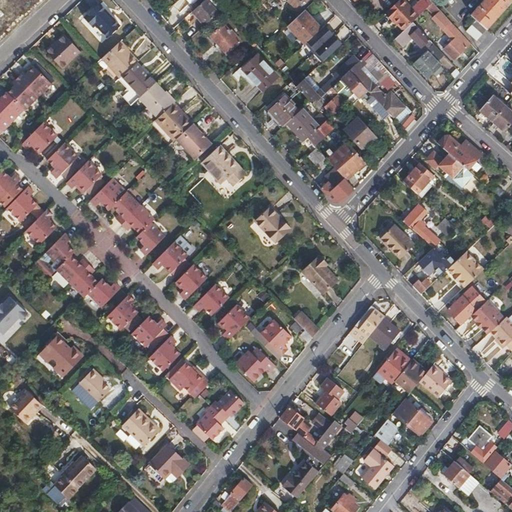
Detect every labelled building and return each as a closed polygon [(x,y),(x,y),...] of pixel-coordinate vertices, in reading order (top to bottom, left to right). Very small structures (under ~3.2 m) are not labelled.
[(206,0),(204,0),(192,11),(204,25),(218,13),(206,0)] [(404,0),(398,0),(385,13),(392,20),(394,18),(397,21),(404,29),(411,21),(418,15),(411,8),(404,0)] [(511,0),(482,0),(470,14),(477,19),(487,28),(511,1),(511,0)] [(120,24),(100,2),(84,16),(91,24),(94,22),(107,36),(120,24)] [(304,10),(288,25),(304,43),(320,29),(304,10)] [(242,19),(238,22),(246,30),(249,27),(242,19)] [(466,31),(477,40),(487,28),(477,19),(466,31)] [(470,42),(450,21),(433,38),(453,58),(470,42)] [(417,51),(420,55),(432,44),(419,29),(417,31),(412,24),(396,39),(402,45),(411,36),(421,47),(417,51)] [(223,25),(211,36),(226,53),(239,40),(231,31),(231,32),(223,25)] [(320,29),(304,43),(312,53),(332,34),(324,25),(320,29)] [(46,50),(62,67),(80,51),(64,34),(46,50)] [(332,34),(312,53),(321,61),(341,43),(332,34)] [(135,62),(126,52),(128,50),(119,40),(102,56),(120,76),(134,62),(135,62)] [(420,55),(413,62),(427,77),(431,73),(433,75),(441,68),(436,61),(443,54),(432,44),(420,55)] [(369,51),(363,56),(368,60),(373,55),(369,51)] [(258,55),(243,68),(262,89),(277,76),(258,55)] [(296,86),(298,89),(309,101),(313,104),(317,100),(331,87),(349,69),(359,60),(353,55),(336,70),(339,73),(334,77),(333,75),(320,88),(308,75),(302,80),(296,86)] [(120,76),(102,56),(96,62),(114,81),(116,79),(120,76)] [(361,58),(359,60),(349,69),(367,88),(372,94),(389,113),(393,116),(404,106),(390,91),(385,95),(361,69),(364,65),(365,63),(361,58)] [(286,61),(278,67),(286,75),(293,69),(286,61)] [(153,83),(134,62),(120,76),(116,79),(127,91),(121,96),(129,106),(139,96),(153,83)] [(286,75),(291,81),(296,86),(302,80),(298,77),(306,70),(299,63),(293,69),(286,75)] [(39,95),(51,83),(33,65),(28,70),(30,72),(27,75),(25,73),(22,70),(18,74),(39,95)] [(511,65),(502,77),(511,86),(511,65)] [(367,88),(349,69),(331,87),(344,101),(354,91),(358,96),(367,88)] [(39,95),(18,74),(14,78),(35,99),(39,95)] [(35,99),(14,78),(10,82),(13,84),(15,86),(13,89),(10,86),(6,90),(24,108),(25,109),(35,99)] [(291,81),(287,84),(295,92),(298,89),(296,86),(291,81)] [(172,103),(153,83),(139,96),(158,117),(172,103)] [(331,87),(317,100),(321,104),(330,96),(333,99),(326,105),(332,113),(345,101),(344,101),(331,87)] [(0,110),(10,121),(24,108),(6,90),(1,96),(2,98),(0,100),(0,99),(0,110)] [(389,113),(372,94),(367,100),(383,118),(389,113)] [(480,111),(492,121),(504,131),(511,121),(511,113),(504,107),(493,96),(480,111)] [(270,110),(283,125),(286,121),(298,111),(284,97),(270,110)] [(190,124),(178,112),(180,110),(173,103),(172,103),(158,117),(154,120),(173,140),(176,138),(190,124)] [(298,111),(286,121),(304,140),(308,137),(319,126),(301,108),(298,111)] [(0,131),(10,121),(0,110),(0,131)] [(192,123),(180,110),(178,112),(190,124),(192,123)] [(376,135),(358,116),(344,129),(361,148),(376,135)] [(319,126),(308,137),(314,143),(333,126),(327,119),(319,126)] [(41,153),(58,136),(43,121),(21,143),(27,150),(31,147),(34,144),(38,148),(37,149),(41,153)] [(178,140),(195,125),(193,122),(192,123),(190,124),(176,138),(178,140)] [(211,142),(195,125),(178,140),(194,158),(211,142)] [(444,137),(438,144),(449,154),(463,166),(467,170),(480,155),(466,142),(461,147),(449,136),(444,137)] [(335,167),(345,178),(357,168),(358,169),(366,162),(347,141),(328,159),(335,167)] [(71,162),(78,155),(65,142),(46,160),(51,165),(54,162),(57,165),(54,167),(50,172),(55,177),(60,173),(71,162)] [(219,143),(200,161),(221,183),(226,177),(230,174),(237,181),(247,171),(219,143)] [(38,148),(34,144),(31,147),(39,155),(41,153),(37,149),(38,148)] [(316,150),(309,156),(319,167),(326,160),(316,150)] [(435,170),(438,166),(452,178),(463,166),(449,154),(443,160),(434,152),(425,162),(435,170)] [(85,191),(102,174),(87,160),(85,162),(78,169),(67,180),(66,182),(71,187),(74,185),(77,180),(80,183),(79,185),(85,191)] [(67,180),(78,169),(71,162),(60,173),(67,180)] [(420,164),(404,182),(422,198),(431,187),(427,184),(433,176),(420,164)] [(467,170),(463,166),(452,178),(449,182),(459,191),(473,175),(467,170)] [(321,188),(332,200),(341,200),(353,189),(354,188),(345,178),(335,167),(325,176),(329,181),(321,188)] [(17,183),(21,179),(14,172),(10,176),(8,179),(5,177),(7,174),(2,169),(0,170),(0,200),(6,206),(23,189),(17,183)] [(237,181),(230,174),(226,177),(233,184),(237,181)] [(79,185),(80,183),(77,180),(74,185),(82,193),(85,191),(79,185)] [(111,208),(123,195),(109,181),(89,201),(95,206),(99,203),(102,200),(104,202),(101,205),(108,211),(111,208)] [(20,220),(37,203),(32,199),(30,201),(27,198),(28,195),(33,191),(27,185),(23,189),(6,206),(20,220)] [(121,226),(141,206),(127,192),(123,195),(111,208),(116,213),(119,211),(121,213),(118,215),(114,220),(121,226)] [(151,223),(154,219),(141,206),(121,226),(125,230),(129,226),(132,224),(134,226),(131,228),(138,235),(151,223)] [(270,206),(254,221),(273,242),(289,227),(270,206)] [(419,206),(404,223),(433,248),(440,241),(424,227),(426,225),(421,220),(427,213),(419,206)] [(41,244),(58,226),(52,221),(49,223),(46,220),(49,217),(53,213),(47,207),(25,229),(41,244)] [(511,223),(505,217),(499,225),(509,233),(511,229),(511,223)] [(436,229),(445,237),(455,227),(445,219),(436,229)] [(164,236),(151,223),(138,235),(135,239),(140,243),(142,241),(145,244),(143,246),(139,250),(145,256),(164,236)] [(394,227),(381,240),(400,258),(413,245),(394,227)] [(70,255),(74,251),(69,246),(67,248),(63,245),(65,242),(69,238),(64,233),(33,263),(47,277),(56,269),(70,255)] [(187,256),(174,242),(156,259),(151,264),(157,270),(161,266),(164,263),(166,265),(163,268),(170,273),(180,263),(187,256)] [(432,249),(418,262),(428,273),(442,260),(432,249)] [(465,253),(447,271),(454,278),(452,279),(456,283),(457,282),(464,289),(468,285),(482,271),(465,253)] [(319,254),(302,270),(323,292),(337,279),(324,266),(327,263),(319,254)] [(70,282),(88,264),(83,259),(78,263),(76,266),(74,263),(76,261),(70,255),(56,269),(57,270),(68,281),(70,282)] [(179,277),(187,269),(180,263),(170,273),(176,280),(179,277)] [(207,278),(193,263),(187,269),(179,277),(176,280),(173,283),(179,289),(180,287),(183,290),(179,293),(177,296),(182,302),(207,278)] [(87,292),(97,282),(92,276),(90,278),(88,276),(90,274),(94,270),(88,264),(70,282),(83,296),(87,292)] [(68,281),(57,270),(52,275),(63,286),(68,281)] [(101,306),(120,288),(114,282),(110,285),(108,288),(106,285),(108,283),(102,277),(97,282),(87,292),(101,306)] [(419,282),(413,287),(421,295),(431,286),(427,281),(423,285),(419,282)] [(179,289),(173,283),(171,285),(179,293),(183,290),(180,287),(179,289)] [(211,315),(229,297),(215,283),(193,305),(199,311),(203,307),(205,304),(208,307),(206,310),(211,315)] [(473,288),(452,308),(449,310),(449,311),(462,324),(470,316),(475,312),(485,302),(473,288)] [(119,329),(136,313),(131,308),(127,305),(129,303),(132,300),(126,294),(105,316),(119,329)] [(0,332),(3,335),(19,318),(22,320),(27,314),(9,297),(2,305),(1,304),(0,305),(0,332)] [(504,319),(486,301),(485,302),(475,312),(470,316),(476,323),(475,324),(480,329),(481,328),(482,329),(481,330),(487,336),(490,332),(504,319)] [(230,340),(252,318),(239,305),(222,322),(227,328),(229,326),(231,328),(226,331),(224,334),(230,340)] [(319,330),(301,311),(294,318),(313,337),(319,330)] [(143,347),(165,325),(159,319),(155,323),(153,326),(150,323),(152,320),(147,315),(129,333),(143,347)] [(386,349),(400,331),(383,318),(370,335),(386,349)] [(291,337),(274,319),(255,339),(277,361),(289,349),(284,344),(282,343),(285,340),(286,342),(291,337)] [(504,319),(490,332),(496,338),(504,347),(505,346),(511,339),(511,325),(506,320),(505,319),(504,319)] [(227,328),(222,322),(219,324),(226,331),(231,328),(229,326),(227,328)] [(313,337),(306,330),(303,334),(310,341),(311,340),(313,337)] [(57,335),(40,353),(63,375),(83,354),(76,348),(74,351),(57,335)] [(161,372),(179,354),(173,348),(171,350),(169,348),(171,346),(175,341),(169,335),(147,358),(161,372)] [(504,347),(496,338),(494,340),(503,349),(504,347)] [(236,364),(254,382),(264,373),(261,370),(266,366),(268,369),(271,371),(277,365),(259,347),(253,352),(250,350),(236,364)] [(405,354),(398,348),(395,351),(403,357),(405,354)] [(397,377),(409,363),(412,360),(405,354),(403,357),(395,351),(378,372),(385,377),(392,384),(397,377)] [(8,354),(5,357),(12,364),(15,361),(8,354)] [(169,379),(185,362),(181,359),(165,376),(169,379)] [(194,397),(209,382),(197,370),(194,373),(190,368),(188,365),(185,362),(169,379),(179,390),(182,386),(194,397)] [(438,396),(451,380),(448,377),(438,369),(440,367),(435,362),(424,375),(420,380),(438,396)] [(420,380),(424,375),(409,363),(397,377),(412,390),(420,380)] [(446,373),(447,372),(440,367),(438,369),(448,377),(449,376),(446,373)] [(94,369),(80,383),(100,402),(111,390),(102,381),(104,378),(94,369)] [(380,383),(385,377),(378,372),(374,377),(380,383)] [(344,398),(339,394),(342,392),(347,386),(333,374),(325,382),(331,387),(322,397),(335,409),(344,398)] [(41,403),(27,390),(10,407),(26,423),(32,416),(30,415),(41,403)] [(233,416),(246,403),(232,390),(220,403),(219,401),(212,408),(225,420),(225,421),(231,415),(233,416)] [(420,435),(432,421),(404,399),(402,401),(392,413),(420,435)] [(301,421),(303,418),(290,406),(284,414),(286,416),(283,420),(299,433),(303,436),(307,432),(299,425),(302,422),(301,421)] [(336,418),(324,407),(318,414),(330,424),(334,420),(336,418)] [(221,424),(225,420),(212,408),(209,412),(210,413),(199,425),(200,425),(194,431),(206,442),(211,437),(213,438),(218,432),(220,434),(226,428),(221,424)] [(151,421),(139,409),(137,410),(150,422),(151,421)] [(137,410),(123,425),(145,446),(160,430),(151,421),(150,422),(137,410)] [(350,420),(357,412),(354,410),(348,418),(350,420)] [(358,426),(364,418),(357,412),(350,420),(358,426)] [(330,424),(318,414),(317,415),(329,425),(330,424)] [(350,434),(358,426),(350,420),(348,418),(344,422),(351,427),(347,432),(350,434)] [(386,445),(399,429),(387,419),(374,435),(380,440),(386,445)] [(323,448),(341,426),(334,420),(330,424),(329,425),(315,442),(323,448)] [(504,437),(511,428),(511,423),(509,421),(499,433),(504,437)] [(310,428),(302,422),(299,425),(307,432),(310,428)] [(483,462),(496,447),(489,440),(492,436),(480,426),(468,439),(472,443),(467,449),(483,462)] [(323,448),(315,442),(313,445),(303,436),(299,433),(294,439),(321,461),(319,463),(323,467),(332,456),(323,448)] [(370,495),(393,467),(383,458),(391,449),(386,445),(380,440),(363,460),(371,466),(356,484),(370,495)] [(170,446),(151,466),(165,480),(172,472),(178,467),(183,473),(191,466),(170,446)] [(510,464),(495,451),(485,463),(487,465),(502,479),(503,480),(507,474),(504,472),(510,464)] [(77,487),(97,467),(83,455),(72,466),(70,465),(62,474),(64,475),(55,484),(69,498),(78,488),(77,487)] [(474,466),(461,455),(456,462),(468,472),(474,466)] [(341,470),(351,459),(348,456),(338,467),(341,470)] [(458,485),(469,472),(468,472),(456,462),(454,460),(448,468),(444,472),(443,473),(458,485)] [(297,498),(319,472),(306,461),(294,476),(291,474),(282,485),(297,498)] [(448,468),(444,464),(440,469),(444,472),(448,468)] [(178,479),(183,473),(178,467),(172,472),(178,479)] [(353,481),(343,472),(338,478),(348,487),(353,481)] [(468,494),(480,481),(469,472),(458,485),(468,494)] [(233,509),(254,485),(244,477),(224,502),(233,509)] [(511,508),(511,486),(511,487),(503,480),(502,479),(491,491),(504,502),(511,508)] [(333,507),(338,511),(353,511),(359,506),(354,501),(356,498),(350,493),(349,495),(345,493),(333,507)] [(140,511),(145,505),(134,494),(116,511),(140,511)] [(83,511),(70,499),(63,506),(64,508),(63,509),(65,511),(83,511)] [(278,511),(265,500),(258,508),(260,510),(257,511),(278,511)] [(231,511),(233,509),(224,502),(221,505),(229,511),(231,511)]
